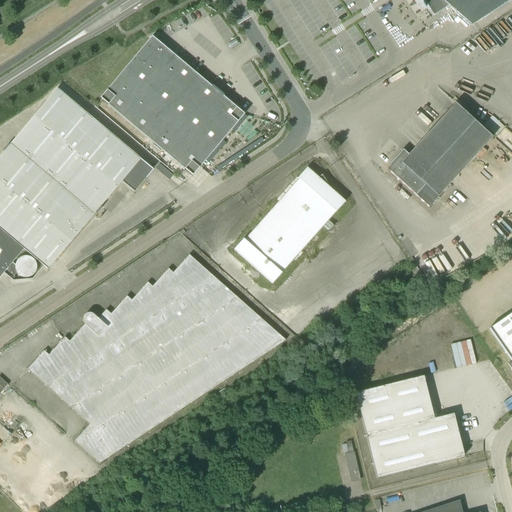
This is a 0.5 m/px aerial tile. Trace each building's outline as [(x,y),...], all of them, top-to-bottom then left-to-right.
[(415,0),(422,9),(427,6),(434,16),(439,12),(449,6),(453,9),(472,26),(511,0),(415,0)] [(244,114),(152,37),(100,98),(192,176),(244,114)] [(44,266),(48,270),(122,182),(134,192),(146,178),(133,168),(141,159),(57,89),(9,146),(8,144),(3,150),(4,151),(0,156),(0,277),(4,274),(13,281),(32,280),(44,266)] [(492,138),(462,110),(455,103),(408,155),(403,150),(390,164),(390,165),(391,166),(391,167),(391,168),(391,169),(391,170),(391,171),(390,172),(428,207),(492,138)] [(492,116),(484,125),(496,136),(504,127),(492,116)] [(173,175),(159,164),(156,169),(169,180),(173,175)] [(309,243),(338,209),(345,202),(325,184),(327,182),(322,175),(318,178),(307,168),(298,178),(299,180),(244,240),(243,239),(234,250),(272,284),(302,250),(309,243)] [(428,252),(415,260),(430,286),(444,278),(428,252)] [(285,340),(196,262),(189,255),(173,273),(168,269),(152,287),(147,282),(132,300),(127,296),(111,314),(106,310),(98,318),(93,313),(91,312),(89,311),(86,312),(84,313),(82,316),(82,319),(83,322),(85,324),(69,341),(65,337),(49,355),(44,351),(27,370),(89,424),(74,442),(99,463),(285,340)] [(511,312),(489,329),(511,361),(508,364),(511,369),(511,312)] [(366,436),(433,419),(423,377),(384,386),(377,359),(351,377),(366,436)] [(433,419),(366,436),(376,479),(434,464),(432,454),(461,446),(453,414),(433,419)] [(351,482),(360,480),(354,452),(345,454),(351,482)] [(460,511),(457,500),(420,511),(460,511)]
